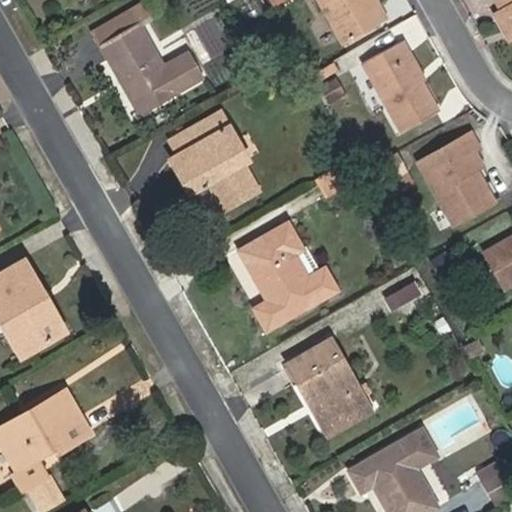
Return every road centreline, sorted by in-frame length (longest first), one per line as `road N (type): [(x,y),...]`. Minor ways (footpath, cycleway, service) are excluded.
road 1 (residential): [(0,31),(275,511)]
road 2 (residential): [(443,0),(492,85),(511,100)]
